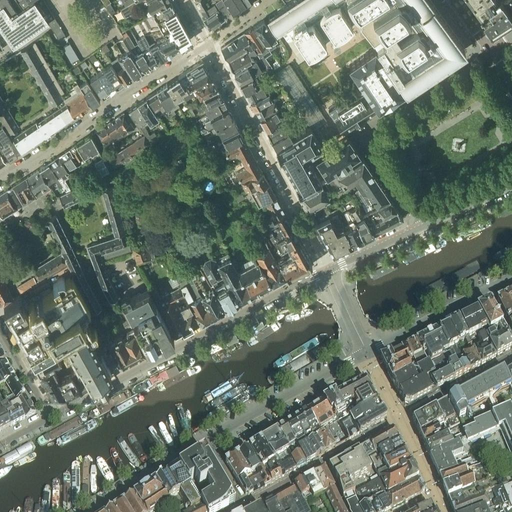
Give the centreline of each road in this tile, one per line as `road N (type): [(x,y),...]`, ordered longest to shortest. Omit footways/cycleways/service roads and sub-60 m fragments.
road 1 (tertiary): [(329,270),(51,417)]
road 2 (residential): [(208,43),(329,270)]
road 3 (residential): [(424,226),(367,135),(489,48)]
road 4 (residential): [(208,43),(0,176)]
road 5 (residential): [(204,440),(367,353)]
road 6 (residential): [(244,506),(398,419)]
road 7 (tertiary): [(367,353),(488,293)]
road 8 (residential): [(94,511),(204,440)]
road 9 (residential): [(398,419),(511,354)]
